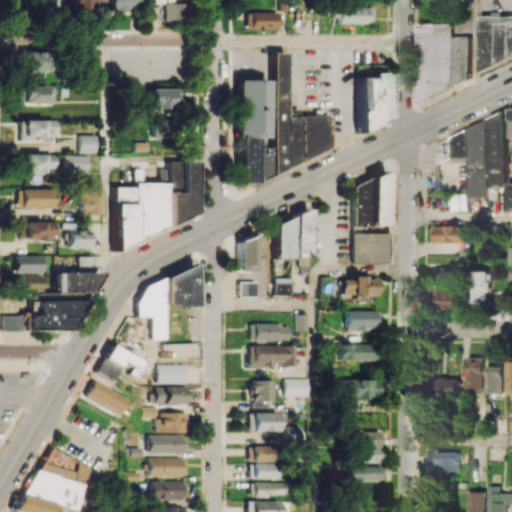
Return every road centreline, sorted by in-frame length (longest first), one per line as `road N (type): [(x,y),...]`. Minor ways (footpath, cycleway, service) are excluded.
road 1 (secondary): [(511,82),(141,267),(110,301),(0,486)]
road 2 (residential): [(403,42),(0,40)]
road 3 (residential): [(406,135),(409,511)]
road 4 (residential): [(217,226),(216,511)]
road 5 (residential): [(215,0),(217,226)]
road 6 (residential): [(403,0),(406,135)]
